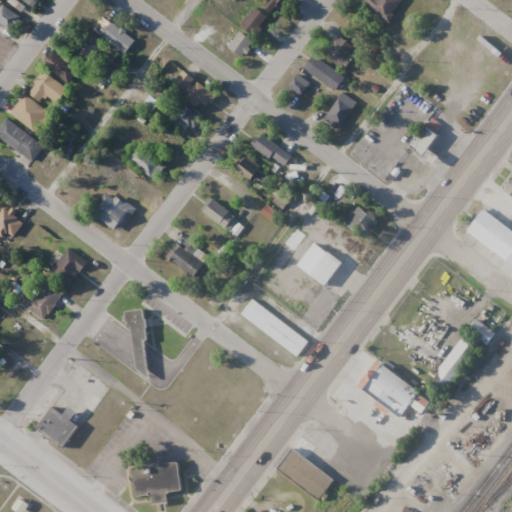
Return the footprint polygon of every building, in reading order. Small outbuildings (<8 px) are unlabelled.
[(23,0),(38,0),(33,8),(23,0)] [(282,0),(273,13),(265,7),(271,0),(282,0)] [(394,24),(400,9),(394,8),(399,0),(365,0),(362,5),(378,17),(394,24)] [(0,24),(0,13),(6,6),(21,18),(8,31),(0,24)] [(241,25),(256,8),(270,20),(254,37),(241,25)] [(135,39),(101,16),(92,30),(126,53),(135,39)] [(86,62),(104,44),(90,30),(72,49),(86,62)] [(332,52),(341,38),(359,49),(351,63),(332,52)] [(69,82),(78,71),(55,54),(46,65),(69,82)] [(309,70),(316,62),(343,83),(337,91),(309,70)] [(216,96),(185,70),(173,84),(199,106),(203,101),(209,105),(216,96)] [(38,102),(48,93),(54,101),(65,93),(48,72),(27,88),(38,102)] [(289,87),(299,74),(312,83),(302,100),(289,87)] [(328,117),(337,103),(336,100),(345,91),(358,104),(355,111),(347,114),(339,125),(328,117)] [(51,114),(23,95),(10,114),(37,133),(51,114)] [(188,136),(201,118),(188,108),(175,127),(188,136)] [(44,146),(5,118),(0,125),(0,137),(33,161),(44,146)] [(431,149),(441,134),(425,124),(409,147),(433,163),(439,154),(431,149)] [(252,143),(268,160),(274,155),(283,165),(290,159),(265,131),(252,143)] [(153,180),(166,167),(141,143),(128,156),(153,180)] [(235,166),(251,180),(262,167),(245,154),(235,166)] [(120,231),(136,207),(106,189),(91,213),(120,231)] [(273,203),(282,209),(290,198),(281,192),(273,203)] [(203,212),(226,231),(237,218),(214,199),(203,212)] [(379,223),(359,205),(344,221),(363,239),(379,223)] [(0,212),(5,207),(16,213),(12,219),(16,220),(20,218),(25,225),(15,230),(16,239),(0,234),(0,212)] [(470,234),(486,213),(511,232),(511,256),(507,263),(470,234)] [(181,246),(176,242),(165,255),(192,278),(205,263),(193,252),(198,246),(188,237),(181,246)] [(344,262),(319,245),(302,268),(326,286),(344,262)] [(59,267),(70,250),(88,262),(77,279),(59,267)] [(17,299),(43,320),(64,294),(48,281),(37,295),(27,286),(17,299)] [(399,316),(410,325),(426,305),(414,296),(399,316)] [(255,302),(309,342),(298,358),(244,317),(255,302)] [(374,340),(444,396),(495,332),(492,330),(499,321),(485,310),(439,368),(427,359),(443,340),(428,328),(412,348),(385,326),(374,340)] [(384,390),(408,408),(420,392),(381,363),(362,389),(377,400),(384,390)] [(38,430),(54,408),(68,418),(72,410),(79,415),(74,424),(80,430),(66,451),(38,430)] [(334,481),(319,501),(281,472),(297,452),(334,481)] [(134,472),(148,470),(149,476),(153,475),(152,468),(182,465),(188,496),(139,503),(134,472)]
